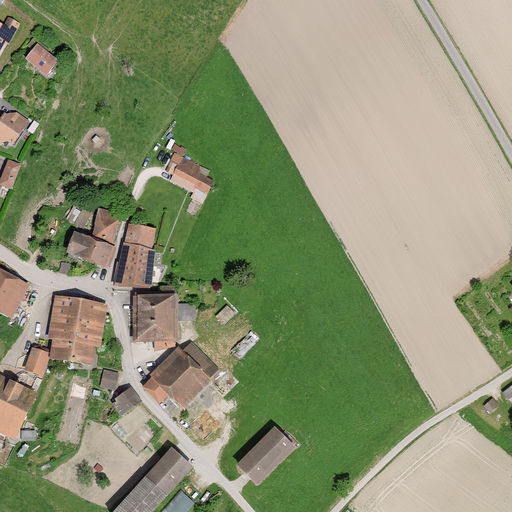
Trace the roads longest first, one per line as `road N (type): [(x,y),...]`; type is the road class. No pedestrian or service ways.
road 1 (residential): [(252,511),(136,387),(114,300),(27,271),(0,250)]
road 2 (residential): [(335,511),(404,442),(511,372)]
road 3 (unclassified): [(511,155),(421,0)]
